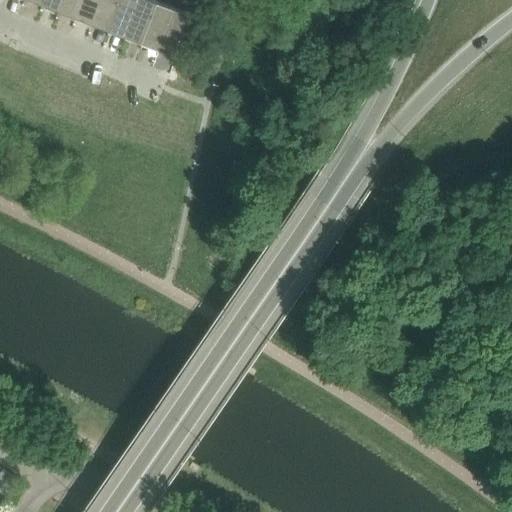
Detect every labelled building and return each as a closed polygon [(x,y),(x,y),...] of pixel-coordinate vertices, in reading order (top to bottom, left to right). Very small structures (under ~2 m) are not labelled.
[(43,0),(42,3),(59,10),(62,0),(43,0)] [(62,0),(59,10),(76,16),(81,0),(62,0)] [(101,0),(81,0),(76,16),(92,23),(101,0)] [(120,0),(101,0),(92,23),(109,29),(120,0)] [(120,0),(109,29),(126,36),(139,0),(120,0)] [(139,0),(126,36),(143,42),(159,1),(156,0),(139,0)] [(143,42),(159,49),(175,7),(159,1),(143,42)] [(193,14),(175,7),(159,49),(177,56),(193,14)] [(21,476),(4,465),(0,471),(0,486),(11,493),(21,476)]
